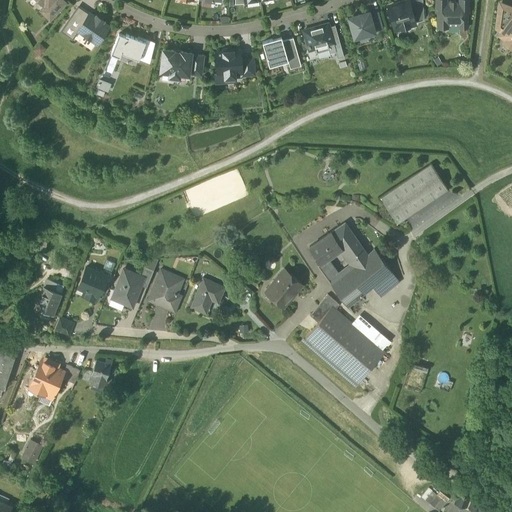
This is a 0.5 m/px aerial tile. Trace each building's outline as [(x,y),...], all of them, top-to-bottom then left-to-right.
[(41,10),(50,18),(65,3),(62,0),(51,0),(48,3),(45,6),(41,10)] [(400,25),(401,28),(409,26),(408,22),(414,20),(408,0),(387,6),(393,26),(400,25)] [(409,0),(408,0),(414,20),(424,18),(422,0),(409,0)] [(459,26),(466,26),(466,11),(468,11),(468,0),(435,0),(435,11),(437,11),(437,26),(447,26),(447,24),(459,24),(459,26)] [(494,27),(500,32),(508,21),(498,17),(500,3),(511,7),(511,5),(498,0),(494,27)] [(498,17),(508,21),(511,16),(511,7),(500,3),(498,17)] [(68,22),(78,29),(88,13),(79,7),(68,22)] [(348,17),(354,37),(374,31),(373,29),(369,14),(368,11),(361,13),(355,15),(348,17)] [(369,14),(373,29),(381,27),(376,12),(369,14)] [(78,30),(97,42),(108,26),(89,13),(88,13),(78,29),(78,30)] [(500,33),(506,37),(511,41),(511,16),(508,21),(500,32),(500,33)] [(72,38),(78,30),(78,29),(68,22),(62,31),(72,38)] [(315,48),(316,52),(317,51),(329,48),(328,44),(334,42),(333,40),(329,26),(328,22),(303,29),(309,50),(315,48)] [(329,26),(333,40),(338,38),(335,25),(329,26)] [(150,53),(142,50),(145,41),(136,38),(126,34),(125,36),(118,33),(110,53),(119,57),(121,52),(138,59),(139,57),(148,61),(150,53)] [(147,62),(149,63),(152,53),(155,42),(146,39),(137,35),(136,38),(145,41),(142,50),(150,53),(148,61),(139,57),(138,59),(147,62)] [(262,41),(269,65),(288,60),(282,40),(281,36),(262,41)] [(282,40),(288,60),(298,57),(293,37),(282,40)] [(511,47),(511,44),(511,41),(506,37),(503,41),(511,47)] [(338,38),(333,40),(334,42),(336,50),(335,50),(337,57),(343,55),(338,38)] [(329,48),(330,52),(335,50),(336,50),(334,42),(328,44),(329,48)] [(329,48),(317,51),(318,56),(330,53),(330,52),(329,48)] [(169,72),(169,75),(168,79),(178,80),(179,76),(179,73),(188,74),(188,73),(191,53),(191,52),(181,51),(181,52),(173,51),(173,50),(163,49),(160,71),(169,72)] [(224,73),(225,81),(235,80),(234,72),(241,71),(240,58),(240,50),(232,50),(231,50),(230,51),(225,52),(225,51),(224,51),(216,51),(217,72),(217,73),(224,73)] [(188,73),(201,75),(203,55),(191,53),(188,73)] [(241,71),(241,74),(254,73),(252,57),(240,58),(241,71)] [(301,64),(298,57),(288,60),(290,68),(301,64)] [(217,73),(217,72),(215,72),(216,82),(225,81),(224,73),(217,73)] [(94,86),(107,90),(109,81),(97,77),(94,86)] [(97,87),(95,91),(103,96),(105,91),(97,87)] [(380,198),(396,223),(447,189),(430,164),(380,198)] [(341,249),(354,265),(367,254),(345,223),(331,232),(342,249),(341,249)] [(320,263),(320,264),(328,258),(339,251),(341,249),(342,249),(331,232),(309,247),(315,256),(320,263)] [(317,265),(331,283),(354,265),(341,249),(339,251),(349,264),(338,272),(328,258),(320,264),(320,263),(317,265)] [(347,305),(372,286),(391,272),(374,249),(367,254),(354,265),(331,283),(347,305)] [(82,294),(95,299),(99,291),(98,291),(99,288),(101,289),(107,274),(86,265),(78,285),(85,287),(82,294)] [(141,284),(146,286),(153,269),(145,266),(141,275),(144,276),(141,284)] [(123,267),(118,280),(119,280),(123,271),(130,274),(132,271),(123,267)] [(156,301),(174,308),(178,298),(175,297),(176,292),(183,277),(160,268),(151,290),(159,294),(156,301)] [(266,290),(283,305),(289,298),(288,297),(294,291),(295,292),(301,284),(284,269),(266,290)] [(123,301),(132,305),(141,284),(144,276),(141,275),(132,271),(130,274),(123,271),(119,280),(118,280),(114,289),(115,289),(117,295),(125,299),(123,301)] [(399,281),(391,272),(372,286),(379,296),(398,282),(399,281)] [(190,303),(200,308),(205,295),(211,298),(217,300),(223,286),(202,276),(190,303)] [(75,291),(82,294),(85,287),(78,285),(75,291)] [(36,305),(51,311),(59,294),(44,287),(36,305)] [(111,296),(123,301),(125,299),(117,295),(115,289),(114,289),(111,296)] [(148,298),(156,301),(159,294),(151,290),(148,298)] [(309,314),(317,321),(331,305),(335,308),(339,304),(327,293),(309,314)] [(205,295),(200,308),(205,310),(211,298),(205,295)] [(351,322),(335,308),(331,305),(317,321),(304,337),(357,383),(384,351),(382,348),(351,322)] [(359,312),(351,322),(382,348),(390,339),(359,312)] [(54,327),(68,332),(73,320),(59,315),(54,327)] [(0,395),(0,396),(1,394),(2,395),(2,394),(1,393),(15,353),(0,348),(0,395)] [(90,382),(97,384),(100,375),(106,377),(110,363),(110,362),(111,359),(104,357),(103,361),(95,358),(91,369),(90,372),(93,373),(90,382)] [(40,366),(38,365),(28,388),(52,398),(61,377),(64,369),(55,365),(57,362),(52,360),(50,363),(43,360),(40,366)] [(61,377),(74,383),(80,369),(67,363),(64,369),(61,377)] [(81,379),(90,382),(93,373),(90,372),(91,369),(85,367),(81,379)] [(100,375),(97,384),(103,385),(106,377),(100,375)] [(25,459),(33,463),(38,451),(30,447),(25,459)] [(421,496),(425,499),(432,490),(428,486),(421,496)] [(436,494),(432,490),(425,499),(434,506),(441,497),(436,494)] [(442,498),(446,501),(449,497),(439,490),(436,494),(441,497),(442,498)] [(458,493),(455,504),(466,508),(470,498),(458,493)] [(442,498),(434,507),(438,510),(446,501),(442,498)] [(473,498),(469,509),(475,511),(480,511),(485,504),(473,498)] [(0,511),(16,511),(18,509),(0,501),(0,511)]
